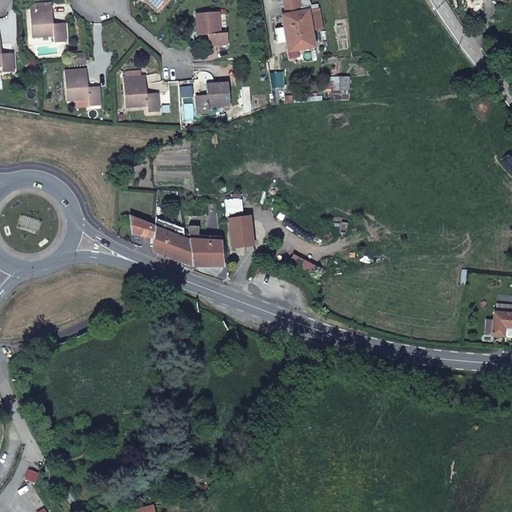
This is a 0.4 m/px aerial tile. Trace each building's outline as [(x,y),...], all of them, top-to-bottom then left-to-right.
[(142,0),(157,13),(168,0),(142,0)] [(29,4),(30,8),(32,37),(53,36),(54,42),(66,41),(64,23),(53,24),(51,2),(29,4)] [(318,10),(282,16),(284,28),(276,30),(278,43),(286,42),(286,41),(290,40),(292,52),(303,50),(312,48),(314,48),(311,31),(322,30),(318,10)] [(219,13),(195,14),(197,36),(208,35),(209,46),(227,45),(226,34),(220,34),(219,13)] [(0,36),(0,66),(2,67),(2,72),(13,71),(12,54),(1,54),(0,36)] [(86,69),(65,71),(66,101),(88,100),(88,106),(100,106),(99,87),(88,87),(86,69)] [(123,78),(125,107),(146,106),(147,113),(159,112),(158,93),(147,94),(145,77),(141,77),(140,72),(126,73),(126,78),(123,78)] [(330,91),(330,101),(349,99),(349,78),(324,78),(324,91),(330,91)] [(229,106),(228,83),(206,84),(207,95),(195,96),(196,115),(208,114),(207,108),(229,106)] [(153,252),(154,226),(130,217),(134,244),(141,247),(142,238),(152,239),(153,252)] [(253,246),(249,218),(229,220),(232,248),(253,246)] [(162,220),(160,228),(172,233),(175,225),(162,220)] [(160,228),(154,226),(153,252),(168,259),(190,267),(189,240),(183,238),(172,233),(160,228)] [(224,266),(221,240),(221,237),(198,235),(189,234),(184,234),(183,238),(189,240),(190,267),(224,266)] [(511,305),(496,304),(495,313),(493,312),(493,321),(486,320),(485,332),(492,333),(492,335),(504,336),(504,331),(507,332),(506,336),(511,336),(511,305)] [(196,483),(198,470),(184,468),(181,480),(196,483)]
